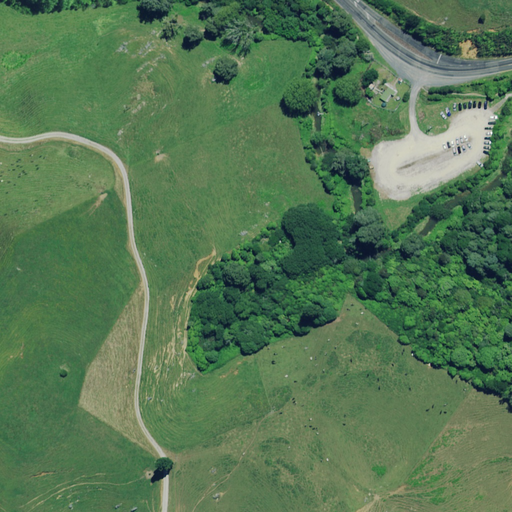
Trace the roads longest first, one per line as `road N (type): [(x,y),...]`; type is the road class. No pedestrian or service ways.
road 1 (track): [(0,138),(58,133),(109,151),(119,163),(145,288),(134,401),(163,459),(162,511)]
road 2 (tertiary): [(342,0),(429,68),(511,64)]
